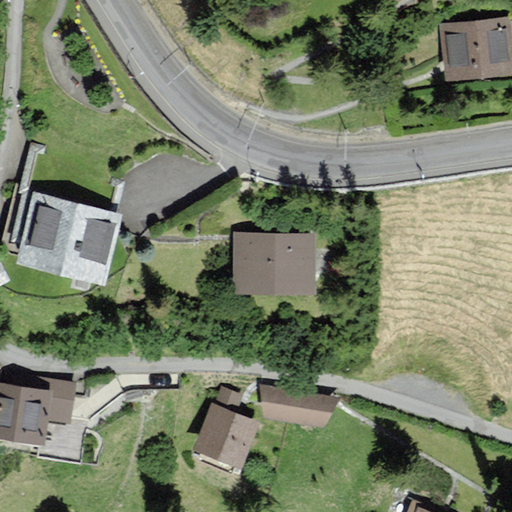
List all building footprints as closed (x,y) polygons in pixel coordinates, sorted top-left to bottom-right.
[(511,38),(510,18),(450,23),(455,76),(511,71),(511,38)] [(29,219),(19,259),(105,281),(121,218),(85,208),(35,196),(29,219)] [(236,235),(235,288),(314,289),(315,236),(236,235)] [(21,376),(19,387),(0,384),(0,439),(45,446),(49,420),(72,424),(78,384),(21,376)] [(241,395),(223,388),(218,401),(236,408),(241,395)] [(330,401),(269,389),(264,415),(325,427),(330,401)] [(260,424),(214,406),(197,449),(243,467),(260,424)]
